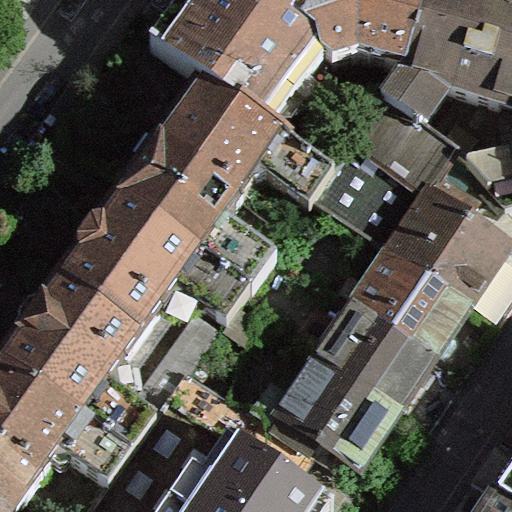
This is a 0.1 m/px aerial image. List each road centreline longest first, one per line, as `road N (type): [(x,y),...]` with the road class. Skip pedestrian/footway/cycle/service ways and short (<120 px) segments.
road 1 (residential): [(511,368),(416,511)]
road 2 (residential): [(98,0),(0,137)]
